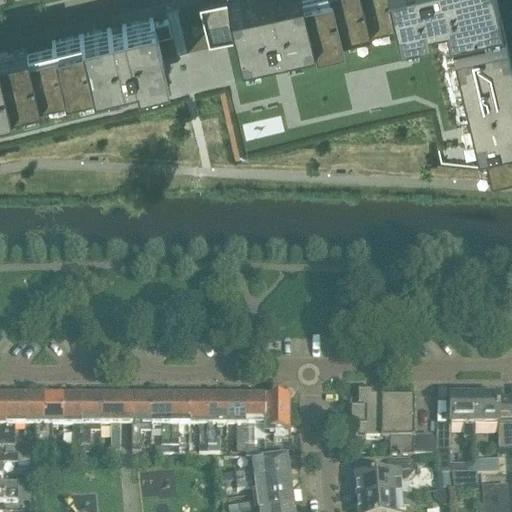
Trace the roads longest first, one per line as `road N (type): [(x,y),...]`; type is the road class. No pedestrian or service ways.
road 1 (residential): [(0,375),(83,374),(106,358),(121,358),(134,373),(227,373),(240,360),(311,369)]
road 2 (residential): [(311,369),(511,367)]
road 3 (residential): [(0,37),(158,0)]
road 4 (residential): [(330,511),(327,468),(311,441),(311,369)]
